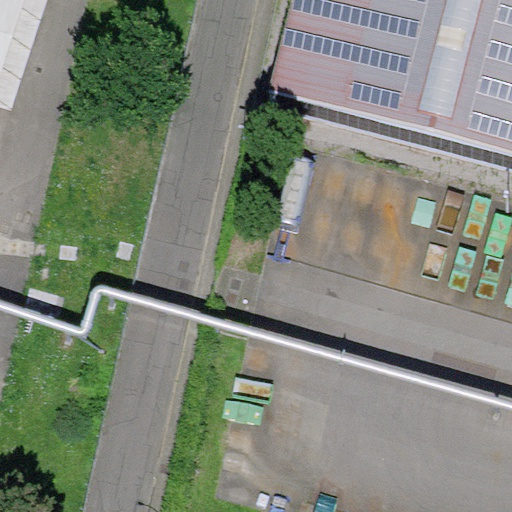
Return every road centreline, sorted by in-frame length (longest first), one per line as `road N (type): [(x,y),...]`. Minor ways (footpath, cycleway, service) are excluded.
road 1 (residential): [(108,511),(204,0)]
road 2 (unknown): [(0,191),(29,168),(53,119),(73,0)]
